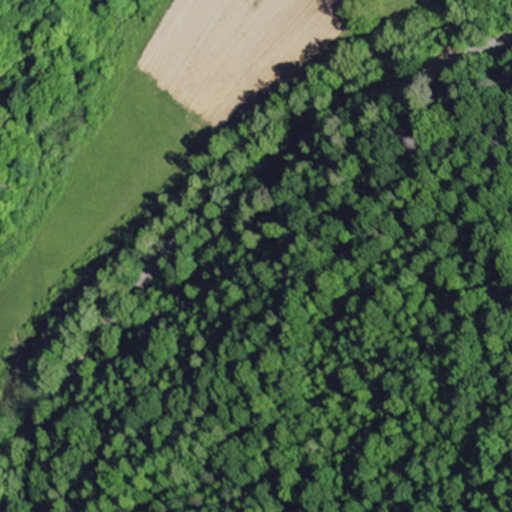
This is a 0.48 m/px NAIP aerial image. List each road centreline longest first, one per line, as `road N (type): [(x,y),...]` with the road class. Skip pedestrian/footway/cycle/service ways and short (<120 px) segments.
road 1 (residential): [(0,457),(64,388),(160,256),(232,188),(365,97),(483,48),(511,46)]
road 2 (residential): [(92,349),(219,434),(219,511)]
